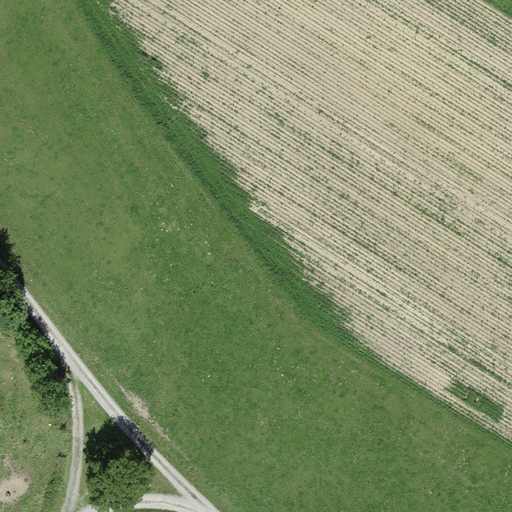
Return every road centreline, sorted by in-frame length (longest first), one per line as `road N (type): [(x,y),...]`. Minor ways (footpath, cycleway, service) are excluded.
road 1 (track): [(211,511),(0,268)]
road 2 (track): [(71,355),(79,420),(65,511)]
road 3 (track): [(210,511),(169,498),(120,499),(90,511)]
